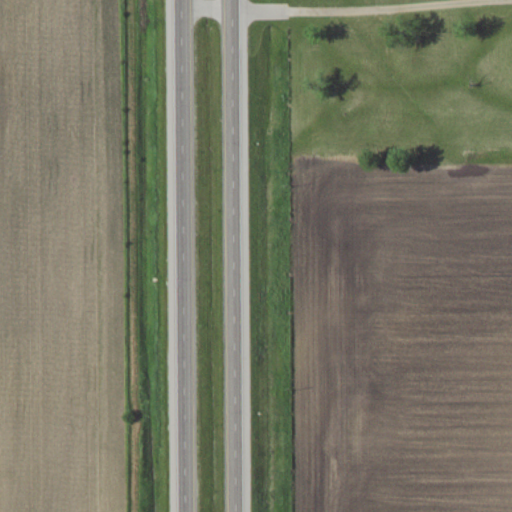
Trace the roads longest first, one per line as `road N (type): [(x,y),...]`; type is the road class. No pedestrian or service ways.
road 1 (trunk): [(241,511),(236,0)]
road 2 (trunk): [(184,0),(189,511)]
